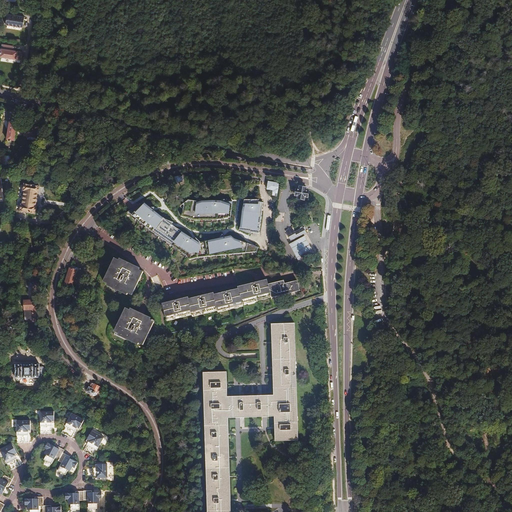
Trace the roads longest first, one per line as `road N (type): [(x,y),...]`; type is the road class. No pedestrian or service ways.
road 1 (tertiary): [(150,511),(162,468),(154,422),(137,400),(76,359),(57,324),(56,282),(75,235),(116,192),(167,168),(215,164),(322,180)]
road 2 (track): [(511,504),(451,451),(421,365),(381,315),(376,205)]
road 3 (track): [(498,0),(422,113),(420,143),(397,198),(381,315)]
road 4 (tertiary): [(0,93),(235,151),(323,164)]
road 5 (primary): [(340,193),(331,257),(340,511)]
road 6 (primary): [(350,511),(345,371),(358,196)]
road 7 (unclassified): [(458,0),(400,98),(394,155),(376,161)]
road 8 (primary): [(365,156),(411,0)]
road 9 (track): [(376,205),(375,191),(511,228)]
road 10 (primary): [(398,0),(352,129)]
road 11 (track): [(383,0),(355,74),(316,113)]
road 12 (track): [(511,385),(487,427),(502,511)]
